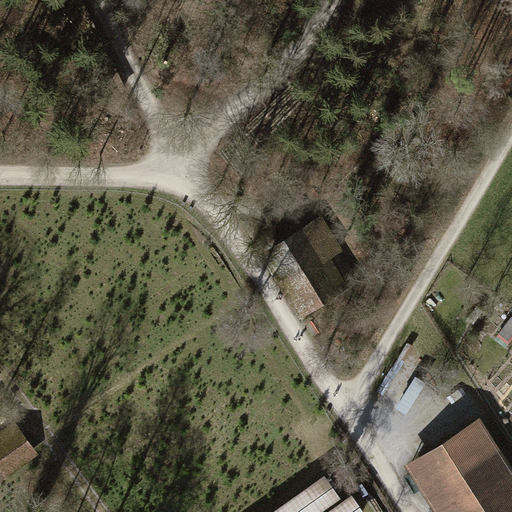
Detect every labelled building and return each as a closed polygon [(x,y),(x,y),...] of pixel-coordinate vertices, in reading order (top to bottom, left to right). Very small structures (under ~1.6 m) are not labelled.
[(293,179),(278,181),(280,200),(296,198),(293,179)] [(319,219),(271,249),(291,281),(287,283),(303,309),(352,279),(335,252),(338,251),(319,219)] [(511,511),(511,476),(476,421),(404,468),(433,511),(511,511)] [(0,472),(30,454),(12,425),(0,432),(0,437),(2,441),(0,441),(0,472)] [(371,511),(357,491),(346,498),(330,474),(272,511),(371,511)]
